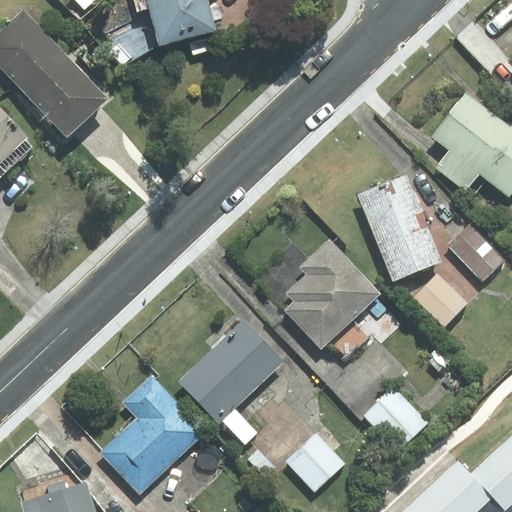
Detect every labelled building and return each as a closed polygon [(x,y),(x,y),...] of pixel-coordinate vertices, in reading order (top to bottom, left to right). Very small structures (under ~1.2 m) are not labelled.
[(145,0),(158,51),(217,37),(208,0),(145,0)] [(22,12),(0,32),(0,71),(68,143),(109,105),(22,12)] [(509,127),(463,91),(427,137),(448,153),(434,171),(463,193),(477,175),(507,199),(511,192),(511,123),(509,127)] [(0,172),(6,179),(35,149),(0,113),(0,172)] [(405,176),(357,194),(391,283),(439,265),(405,176)] [(387,311),(376,299),(380,295),(328,240),(298,268),(305,275),(284,294),(293,304),(283,313),(320,352),(365,309),(377,321),(387,311)] [(465,307),(433,276),(410,299),(442,331),(465,307)] [(222,422),(245,445),(258,433),(235,410),(283,362),(242,320),(177,384),(218,425),(222,422)] [(205,434),(151,376),(121,404),(136,420),(99,455),(138,496),(205,434)] [(393,389),(364,419),(397,453),(427,425),(393,389)] [(511,429),(472,466),(504,501),(511,493),(511,429)] [(344,465),(315,434),(285,462),(314,494),(344,465)] [(450,465),(398,511),(486,511),(491,508),(450,465)] [(94,511),(87,483),(67,488),(64,480),(46,485),(49,495),(19,503),(21,511),(94,511)]
